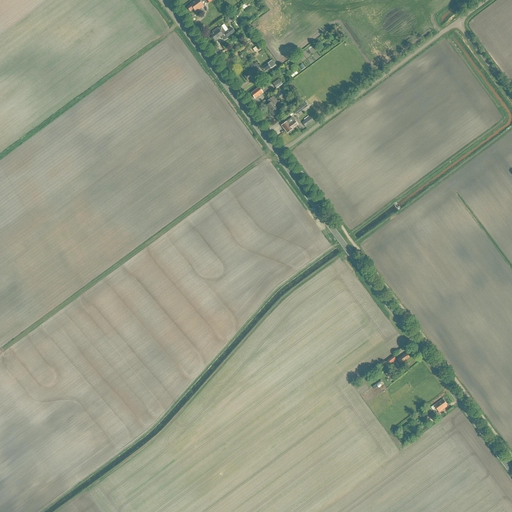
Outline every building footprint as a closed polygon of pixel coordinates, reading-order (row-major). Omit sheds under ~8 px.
[(187,8),(189,12),(193,9),(194,11),(195,10),(196,12),(203,7),(197,0),(195,0),(189,5),(190,6),(187,8)] [(227,38),(234,32),(231,28),(225,33),(221,27),(218,29),(218,28),(212,32),(213,33),(210,35),(211,37),(211,38),(212,40),(214,40),(215,41),(222,36),(222,35),(224,34),(227,38)] [(267,63),(261,68),(265,72),(270,68),(271,69),(275,65),(272,60),(267,64),(267,63)] [(248,73),(244,76),(248,82),(257,75),(255,72),(260,68),(256,63),(250,67),(252,69),(248,72),(248,73)] [(279,79),(273,84),(276,89),(283,84),(279,79)] [(261,86),(250,94),(254,99),(259,96),(270,88),(266,83),(261,86)] [(276,94),(280,100),(287,95),(283,90),(276,94)] [(266,106),(273,116),(280,111),(276,104),(277,103),(273,98),(267,102),(269,104),(266,106)] [(308,106),(305,102),(293,111),(296,115),(308,106)] [(302,123),(305,127),(313,121),(310,116),(302,123)] [(292,118),(281,126),(283,129),(284,129),(287,134),(292,130),(292,129),(297,126),(292,118)] [(396,363),(399,367),(406,362),(406,361),(410,358),(407,353),(397,360),(398,362),(396,363)] [(396,360),(394,356),(387,361),(390,365),(396,360)] [(443,400),(432,408),(433,410),(436,408),(439,413),(447,407),(446,406),(447,405),(443,400)] [(438,417),(434,412),(429,416),(432,421),(433,423),(436,421),(435,419),(438,417)]
